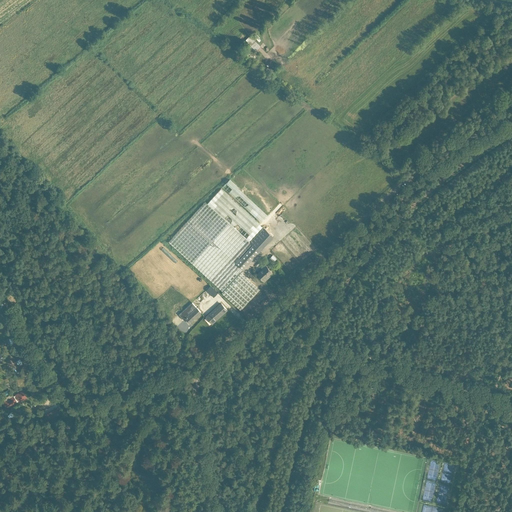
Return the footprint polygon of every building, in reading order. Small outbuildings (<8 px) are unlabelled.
[(221,187),(207,202),(206,201),(169,241),(229,297),(228,298),(241,310),(260,289),(241,272),(275,236),(265,226),(264,227),(260,223),(269,214),(231,178),(222,187),(221,187)] [(281,239),(302,263),(317,249),(296,226),(281,239)] [(176,263),(178,261),(163,247),(161,249),(176,263)] [(266,265),(257,274),(264,281),(267,279),(266,278),(272,272),(266,265)] [(152,286),(149,289),(155,296),(156,296),(158,295),(158,294),(152,286)] [(214,297),(218,293),(210,286),(206,290),(214,297)] [(186,318),(189,323),(201,312),(192,302),(179,315),(184,320),(186,318)] [(212,323),(227,310),(221,303),(206,317),(212,323)] [(14,396),(3,402),(6,407),(17,401),(17,402),(19,401),(23,399),(23,400),(27,398),(23,391),(16,395),(16,396),(14,397),(14,396)] [(415,511),(419,488),(324,471),(320,495),(354,501),(355,496),(356,492),(358,493),(358,492),(391,498),(389,504),(395,505),(394,510),(405,511),(412,511),(413,511),(415,511)]
